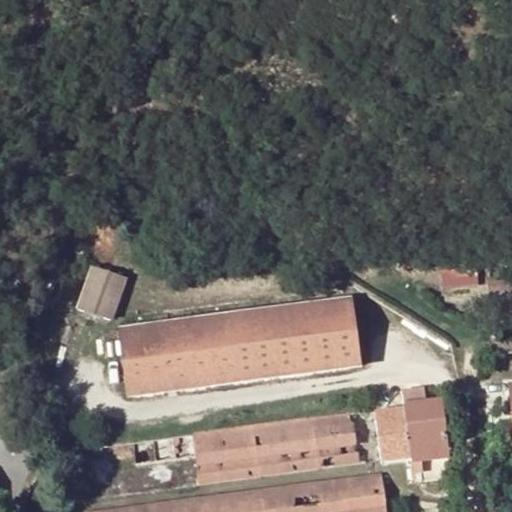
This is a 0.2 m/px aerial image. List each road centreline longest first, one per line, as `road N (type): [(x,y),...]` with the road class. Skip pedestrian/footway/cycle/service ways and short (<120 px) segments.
road 1 (unknown): [(467,376),(136,410),(113,408),(96,381)]
road 2 (unknown): [(467,376),(479,511)]
